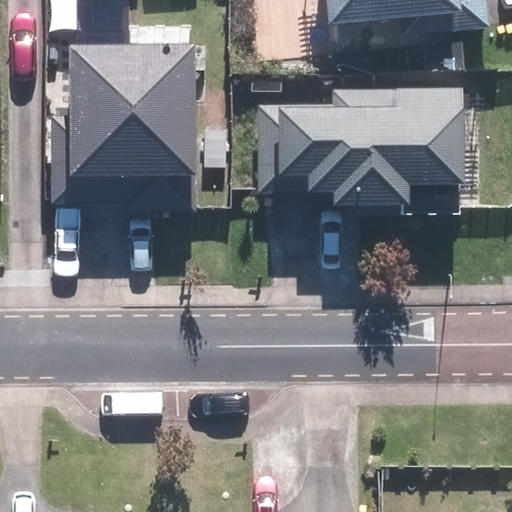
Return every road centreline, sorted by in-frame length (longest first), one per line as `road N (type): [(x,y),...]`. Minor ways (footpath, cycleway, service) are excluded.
road 1 (residential): [(511,338),(0,348)]
road 2 (unknown): [(35,297),(20,86),(23,0)]
